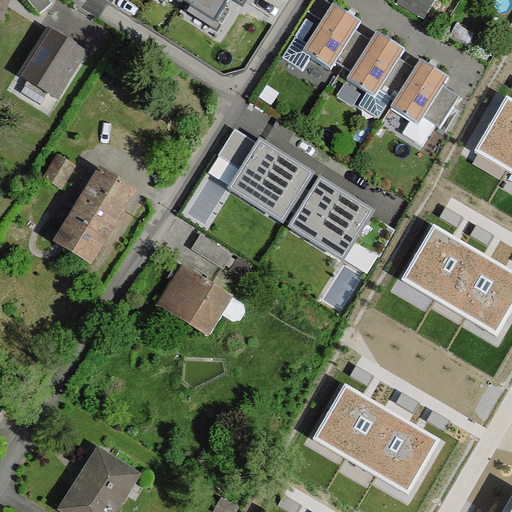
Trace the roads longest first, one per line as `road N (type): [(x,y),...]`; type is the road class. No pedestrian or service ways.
road 1 (residential): [(242,95),(0,479)]
road 2 (residential): [(90,0),(242,95)]
road 3 (residential): [(511,407),(451,511)]
